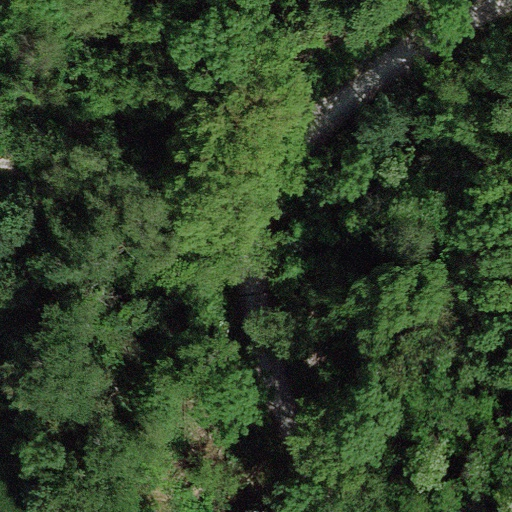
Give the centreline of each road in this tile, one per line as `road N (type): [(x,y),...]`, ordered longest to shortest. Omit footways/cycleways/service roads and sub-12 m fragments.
road 1 (track): [(333,111),(282,174),(262,217),(257,281),(279,399),(328,511)]
road 2 (track): [(506,0),(437,32),(333,111)]
